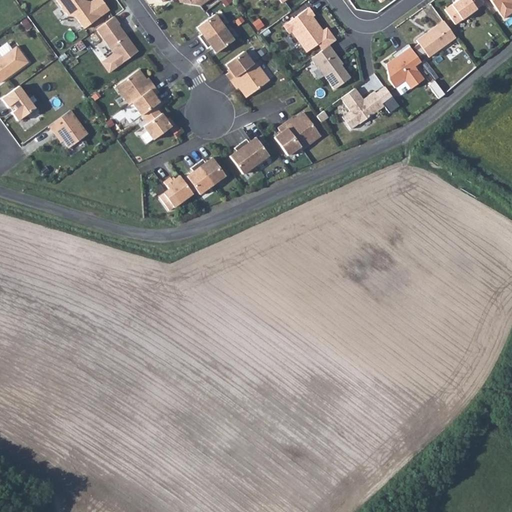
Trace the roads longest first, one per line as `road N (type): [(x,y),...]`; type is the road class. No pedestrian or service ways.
road 1 (residential): [(0,191),(139,233),(197,230),(406,134),(511,47)]
road 2 (residential): [(130,0),(195,81),(210,116)]
